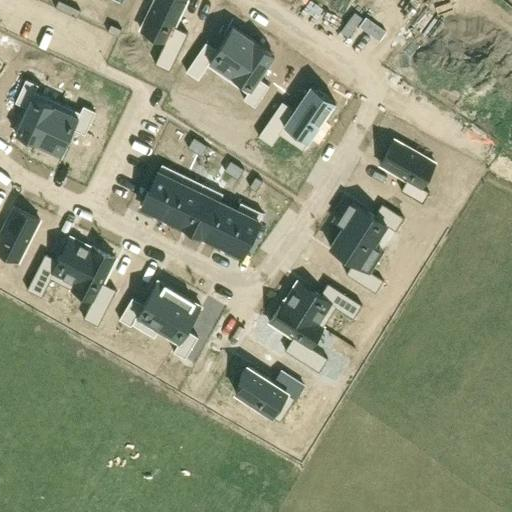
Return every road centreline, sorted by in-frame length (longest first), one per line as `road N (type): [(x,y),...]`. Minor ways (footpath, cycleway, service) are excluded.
road 1 (residential): [(0,164),(242,282),(270,268),(372,98)]
road 2 (residential): [(372,98),(401,98),(511,177)]
road 3 (residential): [(363,70),(256,0)]
